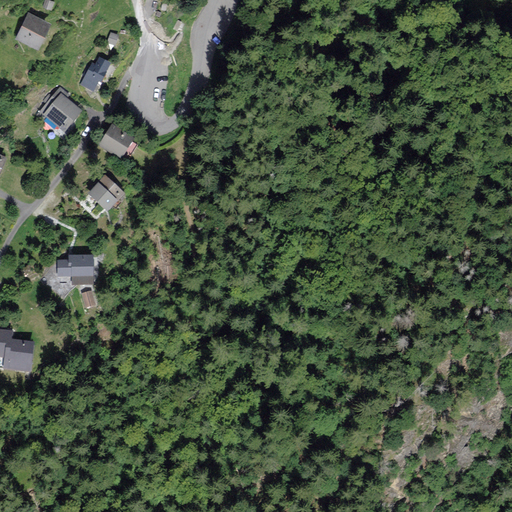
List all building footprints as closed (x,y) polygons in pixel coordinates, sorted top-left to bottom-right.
[(54,3),(46,0),(44,6),(52,9),(54,3)] [(49,25),(29,15),(18,38),(38,48),(49,25)] [(118,35),(111,33),(108,42),(115,44),(118,35)] [(96,65),(93,64),(83,84),(93,89),(98,79),(102,81),(111,64),(100,58),(96,65)] [(68,95),(60,89),(42,111),(65,130),(81,111),(66,98),(68,95)] [(132,138),(112,126),(101,144),(121,156),(132,138)] [(123,193),(106,177),(91,192),(108,208),(123,193)] [(93,282),(93,256),(71,256),(71,261),(59,261),(59,275),(73,275),(73,282),(93,282)] [(95,304),(92,291),(83,293),(87,306),(95,304)] [(0,330),(0,354),(6,355),(5,366),(29,369),(32,342),(11,340),(11,332),(0,330)]
